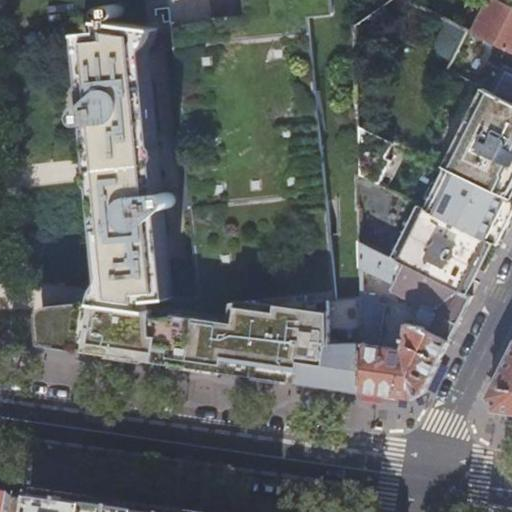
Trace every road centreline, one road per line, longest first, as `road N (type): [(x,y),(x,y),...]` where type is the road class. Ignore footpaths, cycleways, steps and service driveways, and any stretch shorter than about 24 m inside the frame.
road 1 (primary): [(422,478),(0,415)]
road 2 (residential): [(422,478),(511,287)]
